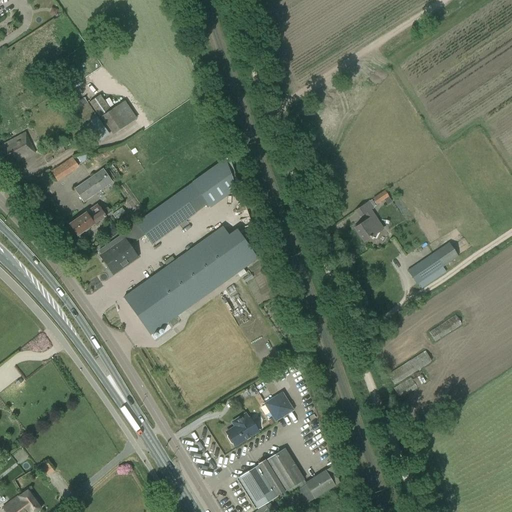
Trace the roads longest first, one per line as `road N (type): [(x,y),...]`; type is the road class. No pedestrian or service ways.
road 1 (track): [(416,511),(228,0)]
road 2 (unclassified): [(0,202),(110,342),(214,511)]
road 3 (residential): [(0,272),(56,332),(135,446)]
road 4 (primary): [(120,395),(67,302),(0,227)]
road 5 (primary): [(0,254),(120,395)]
road 6 (primary): [(193,511),(120,395)]
